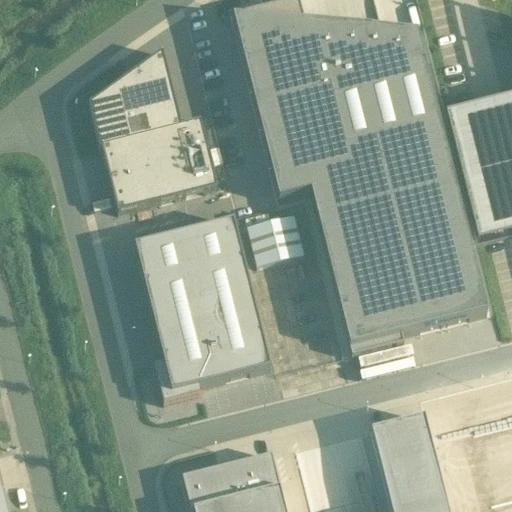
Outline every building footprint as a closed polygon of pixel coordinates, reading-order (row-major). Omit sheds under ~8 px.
[(298,4),(231,26),(278,207),(309,199),(352,361),(402,349),(400,342),(486,322),(415,41),(306,32),(298,4)] [(162,58),(91,110),(90,111),(117,220),(217,195),(200,128),(181,133),(162,58)] [(294,223),(246,234),(255,274),(304,263),(294,223)] [(233,228),(134,253),(163,369),(153,371),(163,410),(202,400),(200,392),(270,375),(233,228)] [(282,511),(270,462),(181,485),(187,511),(445,511),(424,424),(370,438),(388,511),(282,511)]
